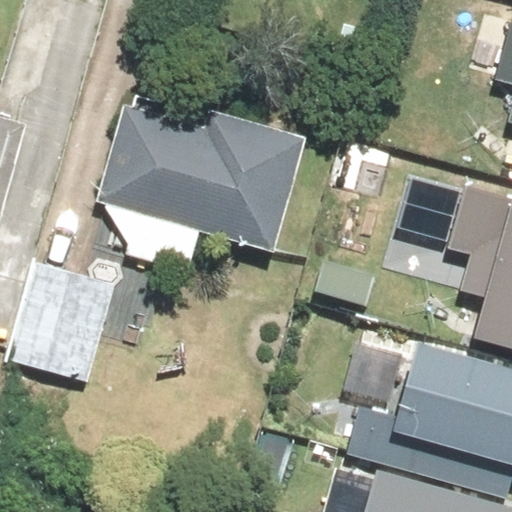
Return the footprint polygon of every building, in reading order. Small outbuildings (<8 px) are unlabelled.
[(115,205),(137,245),(133,257),(196,276),(207,232),(285,255),(319,138),(218,108),(212,128),(133,106),(105,203),(115,205)] [(0,197),(23,118),(0,111),(0,197)] [(511,190),(483,182),(463,250),(477,255),(467,291),(502,303),(492,341),(511,346),(511,190)] [(121,282),(38,259),(9,361),(93,385),(121,282)] [(382,274),(330,259),(319,297),(372,312),(382,274)] [(404,432),(511,462),(511,368),(429,344),(404,432)] [(511,511),(511,499),(395,466),(381,511),(511,511)]
